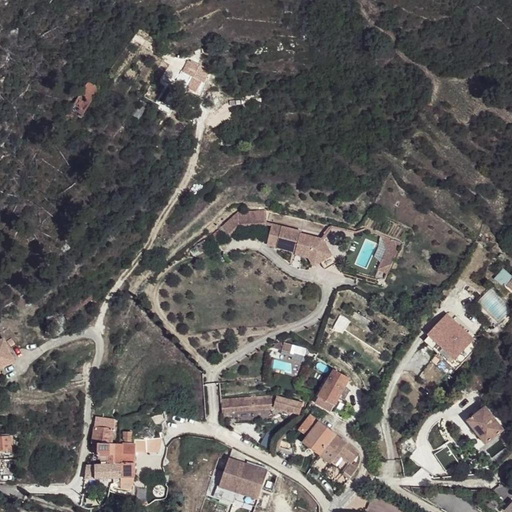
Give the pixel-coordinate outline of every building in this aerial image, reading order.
[(205,75),(191,67),(187,75),(201,82),(205,75)] [(98,89),(88,83),(81,94),(74,106),(70,113),(76,116),(81,119),(98,89)] [(77,91),(75,90),(68,103),(70,104),(74,106),(81,94),(77,91)] [(147,112),(141,108),(135,117),(142,121),(147,112)] [(266,224),(265,210),(231,212),(231,226),(266,224)] [(319,259),(330,252),(322,239),(301,234),(301,232),(272,224),(267,245),(296,251),(295,255),(309,258),(316,254),(319,259)] [(319,259),(316,254),(309,258),(313,266),(332,255),(330,252),(319,259)] [(507,257),(502,253),(498,257),(503,262),(507,257)] [(506,286),(511,274),(501,268),(494,280),(506,286)] [(478,301),(498,322),(511,309),(491,288),(478,301)] [(468,333),(447,313),(428,334),(429,335),(455,360),(474,340),(472,338),(468,333)] [(429,335),(425,340),(455,370),(479,345),(474,340),(455,360),(429,335)] [(0,367),(14,361),(3,338),(0,340),(0,367)] [(294,353),(296,346),(285,343),(283,350),(294,353)] [(307,349),(296,346),(294,353),(305,355),(307,349)] [(334,369),(314,405),(328,412),(330,409),(332,410),(340,397),(345,386),(350,378),(334,369)] [(345,386),(340,397),(344,399),(350,389),(345,386)] [(274,407),(277,396),(275,396),(221,401),(223,413),(256,410),(275,408),(275,407),(274,407)] [(299,413),(303,403),(277,396),(274,407),(275,407),(299,413)] [(506,415),(492,401),(486,407),(499,422),(505,416),(506,415)] [(499,422),(486,407),(468,422),(488,444),(505,428),(499,422)] [(510,424),(505,416),(499,422),(505,428),(510,424)] [(94,443),(99,444),(99,443),(110,443),(112,444),(115,419),(97,417),(94,443)] [(346,443),(311,417),(302,430),(309,435),(304,442),(332,462),(339,452),(344,446),(346,443)] [(173,425),(169,419),(165,425),(167,430),(173,425)] [(10,436),(0,437),(0,449),(11,449),(10,436)] [(148,440),(147,452),(159,453),(162,438),(148,440)] [(147,452),(148,440),(133,440),(133,445),(135,445),(135,451),(147,452)] [(98,454),(110,455),(112,455),(110,443),(99,443),(99,444),(98,454)] [(110,443),(112,455),(123,455),(124,444),(120,444),(112,444),(110,443)] [(122,463),(121,477),(134,477),(135,451),(135,445),(133,445),(124,444),(123,455),(122,463)] [(344,446),(339,452),(351,461),(353,462),(358,456),(344,446)] [(112,455),(111,464),(122,463),(123,455),(112,455)] [(268,471),(229,458),(220,487),(259,500),(268,471)] [(353,462),(351,461),(344,471),(351,476),(358,466),(353,462)] [(103,464),(95,465),(95,479),(121,477),(122,463),(111,464),(109,464),(107,464),(103,464)] [(95,465),(90,465),(87,479),(95,479),(95,465)] [(144,500),(148,487),(138,485),(136,499),(144,500)]
